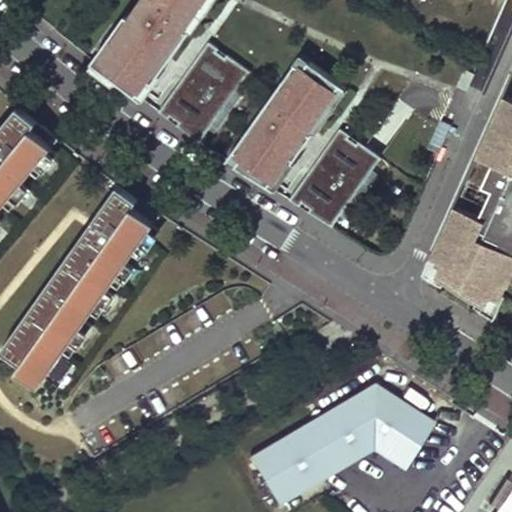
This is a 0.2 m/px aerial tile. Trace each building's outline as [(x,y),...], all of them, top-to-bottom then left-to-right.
[(141,0),(130,16),(126,13),(91,61),(118,81),(127,68),(146,81),(166,53),(171,57),(192,28),(187,25),(204,0),(141,0)] [(204,0),(187,25),(192,28),(212,0),(204,0)] [(248,73),(206,43),(187,71),(193,75),(182,91),(176,87),(158,112),(198,142),(199,143),(248,73)] [(127,68),(118,81),(141,99),(171,57),(166,53),(146,81),(127,68)] [(299,53),(294,60),(302,66),(307,59),(299,53)] [(307,59),(302,66),(294,60),(224,159),(249,175),(259,160),(278,174),(288,159),(293,162),(303,149),(298,145),(342,83),(307,59)] [(456,86),(467,91),(475,73),(464,68),(456,86)] [(187,71),(176,87),(182,91),(193,75),(187,71)] [(511,80),(472,170),(465,185),(488,196),(485,201),(463,191),(450,219),(428,268),(492,308),(504,282),(506,283),(508,277),(511,268),(511,80)] [(342,83),(298,145),(303,149),(346,87),(342,83)] [(18,105),(12,112),(53,145),(59,138),(18,105)] [(0,209),(53,145),(12,112),(0,126),(0,209)] [(441,152),(450,123),(437,119),(428,148),(441,152)] [(381,158),(339,129),(321,155),(327,160),(315,176),(309,172),(289,200),(332,228),(381,158)] [(321,155),(309,172),(315,176),(327,160),(321,155)] [(293,162),(288,159),(278,174),(259,160),(249,175),(273,190),(293,162)] [(119,183),(113,191),(156,221),(161,214),(119,183)] [(2,349),(44,379),(156,221),(113,191),(92,221),(98,226),(36,314),(29,310),(2,349)] [(98,226),(92,221),(29,310),(36,314),(98,226)] [(379,376),(302,440),(327,471),(405,407),(379,376)] [(511,511),(511,482),(493,511),(511,511)]
